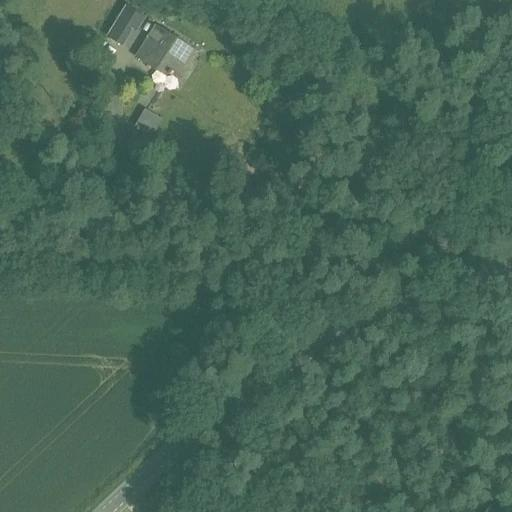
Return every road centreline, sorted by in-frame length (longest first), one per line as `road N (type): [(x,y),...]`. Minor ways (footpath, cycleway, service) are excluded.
road 1 (unclassified): [(109,511),(265,378),(365,323),(511,269)]
road 2 (track): [(241,0),(369,123),(417,157),(440,201),(439,291)]
road 3 (track): [(0,269),(163,269),(334,340)]
road 4 (track): [(189,138),(163,269)]
